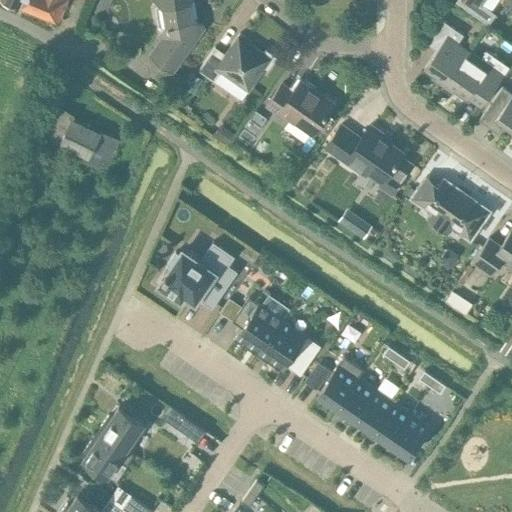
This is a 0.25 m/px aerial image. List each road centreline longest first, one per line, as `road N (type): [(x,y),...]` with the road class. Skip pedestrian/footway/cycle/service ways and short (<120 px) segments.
road 1 (residential): [(117,305),(416,511)]
road 2 (residential): [(511,179),(414,114),(394,79),(394,50)]
road 3 (residential): [(266,0),(324,45),(394,50)]
